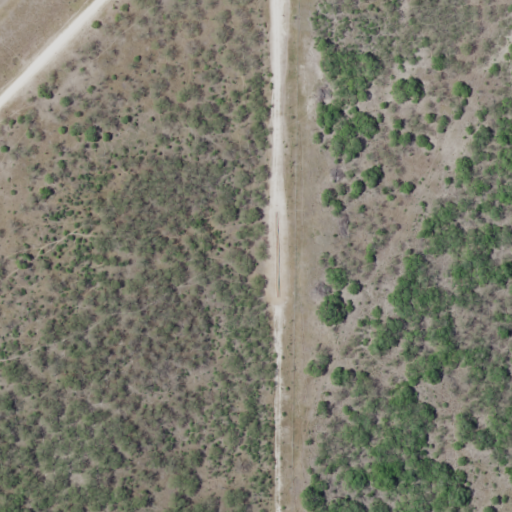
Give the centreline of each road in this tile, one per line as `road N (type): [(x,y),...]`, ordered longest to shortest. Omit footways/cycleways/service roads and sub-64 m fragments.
road 1 (residential): [(277,511),(274,0)]
road 2 (residential): [(91,0),(0,93)]
